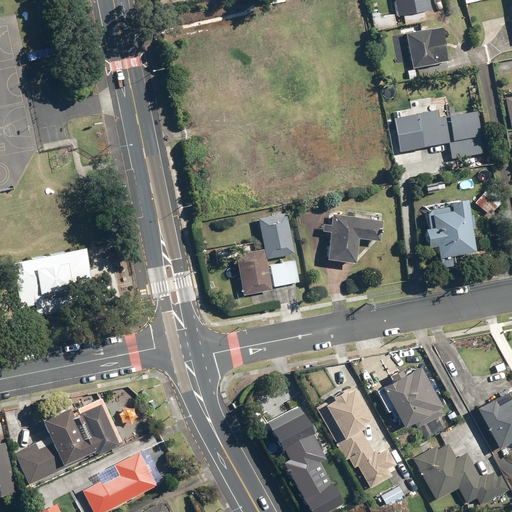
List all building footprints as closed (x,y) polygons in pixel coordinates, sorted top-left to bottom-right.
[(392,0),(395,18),(401,17),(403,26),(424,23),(422,13),(429,11),(427,0),(392,0)] [(357,33),(393,27),(391,14),(379,16),(378,13),(355,16),(357,33)] [(439,27),(405,33),(411,69),(445,63),(439,27)] [(509,96),(502,97),(508,128),(511,127),(511,89),(508,90),(509,96)] [(434,112),(394,117),(398,148),(415,145),(416,147),(446,143),(448,159),(455,158),(457,168),(474,166),(472,154),(477,153),(471,113),(435,118),(434,112)] [(352,179),(349,161),(335,163),(336,161),(323,156),(325,148),(334,152),(343,132),(328,125),(322,138),(304,131),(293,152),(245,167),(253,194),(267,190),(269,195),(286,190),(285,186),(293,184),(295,192),(314,186),(312,178),(316,172),(318,184),(352,179)] [(382,153),(366,156),(372,183),(388,180),(382,153)] [(367,174),(353,176),(354,188),(368,186),(367,174)] [(484,189),(472,200),(487,217),(499,206),(484,189)] [(451,255),(470,251),(466,230),(470,229),(467,214),(463,215),(459,200),(415,209),(424,248),(431,247),(436,269),(453,266),(451,255)] [(285,209),(255,214),(261,249),(230,253),(237,296),(267,291),(263,259),(265,259),(292,255),(285,209)] [(355,239),(373,241),(377,220),(330,212),(322,261),(350,266),(355,239)] [(12,264),(21,312),(99,297),(89,248),(12,264)] [(266,266),(270,287),(297,282),(293,261),(266,266)] [(388,383),(372,391),(384,414),(389,411),(398,429),(413,422),(421,438),(442,427),(433,411),(436,410),(414,368),(399,376),(397,372),(385,378),(388,383)] [(352,388),(314,410),(343,462),(346,460),(350,467),(354,465),(366,488),(388,476),(384,469),(392,464),(386,453),(378,457),(358,423),(368,418),(352,388)] [(488,400),(473,408),(493,449),(511,439),(511,394),(491,405),(488,400)] [(44,439),(12,452),(26,485),(117,447),(96,397),(71,408),(83,435),(75,439),(67,421),(69,420),(64,408),(36,420),(44,439)] [(294,408),(266,424),(268,428),(264,430),(276,451),(280,449),(289,464),(286,465),(313,511),(315,511),(340,498),(320,463),(325,460),(294,408)] [(0,495),(15,493),(5,443),(0,444),(0,495)] [(430,447),(410,458),(433,500),(454,488),(463,504),(473,499),(477,506),(507,490),(499,475),(495,478),(492,472),(484,476),(482,472),(476,476),(463,452),(452,458),(445,444),(432,451),(430,447)] [(137,494),(152,487),(135,453),(111,465),(116,476),(99,485),(97,480),(79,490),(89,511),(101,511),(130,498),(132,500),(139,497),(137,494)] [(163,511),(157,501),(138,511),(163,511)] [(59,511),(54,502),(33,511),(59,511)]
